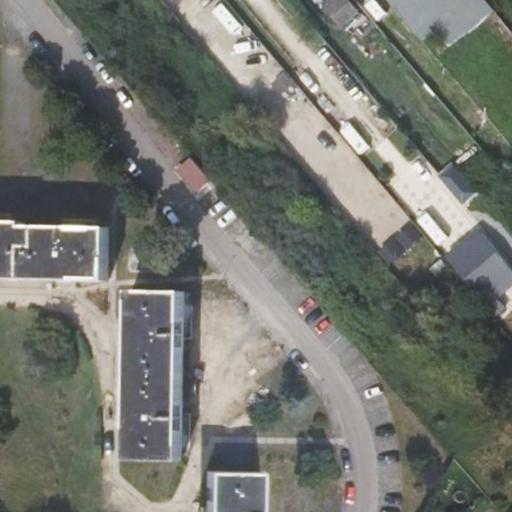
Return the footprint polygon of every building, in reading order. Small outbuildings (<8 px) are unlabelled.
[(368,0),(351,0),(347,3),(365,23),(379,11),(368,0)] [(191,162),(178,171),(195,194),(208,185),(191,162)] [(107,281),(108,228),(25,226),(24,222),(0,221),(0,279),(32,280),(107,281)] [(446,256),(484,308),(511,287),(511,270),(482,230),(446,256)] [(153,271),(153,252),(130,252),(131,271),(153,271)] [(181,462),(184,293),(158,292),(130,291),(128,408),(127,461),(181,462)] [(258,511),(259,473),(205,471),(204,511),(258,511)]
